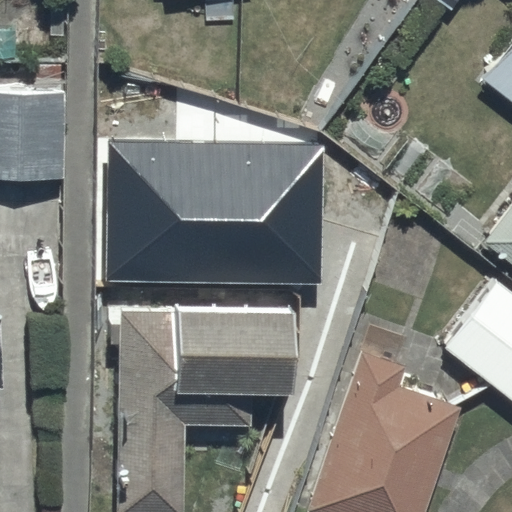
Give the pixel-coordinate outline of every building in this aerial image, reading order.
[(511,22),(476,68),(511,95),(511,22)] [(206,93),(116,64),(108,88),(109,135),(185,160),(206,93)] [(61,84),(0,82),(0,166),(59,168),(61,84)] [(289,175),(261,257),(353,288),(381,206),(289,175)] [(511,184),(478,228),(511,254),(511,184)] [(239,237),(188,238),(187,290),(165,290),(165,302),(114,301),(110,508),(181,508),(180,414),(248,413),(247,376),(283,376),(282,289),(240,289),(239,237)] [(511,287),(491,271),(439,337),(457,351),(453,353),(451,353),(449,354),(448,355),(446,356),(445,357),(443,358),(442,359),(441,360),(440,362),(439,364),(439,365),(438,367),(438,369),(437,370),(437,372),(437,374),(438,376),(438,377),(438,379),(439,381),(440,382),(441,384),(442,385),(443,387),(444,388),(446,389),(447,390),(449,391),(450,391),(452,392),(454,392),(456,393),(457,393),(459,393),(461,392),(463,392),(464,392),(466,391),(468,390),(469,389),(471,388),(472,387),(473,386),(474,384),(475,383),(476,381),(477,380),(477,378),(478,376),(478,374),(478,373),(478,371),(478,369),(477,367),(511,395),(511,287)] [(356,342),(299,499),(335,511),(413,511),(455,398),(391,375),(398,357),(356,342)]
